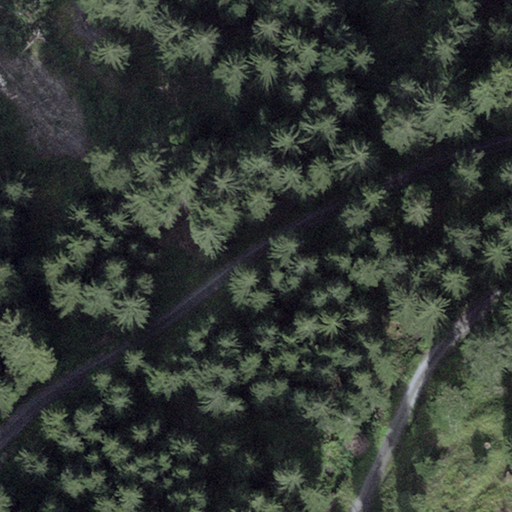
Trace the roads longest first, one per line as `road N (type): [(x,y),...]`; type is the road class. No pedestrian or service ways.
road 1 (track): [(511,138),(360,195),(256,248),(119,351),(53,389),(0,439)]
road 2 (track): [(358,511),(410,398),(475,312),(511,284)]
